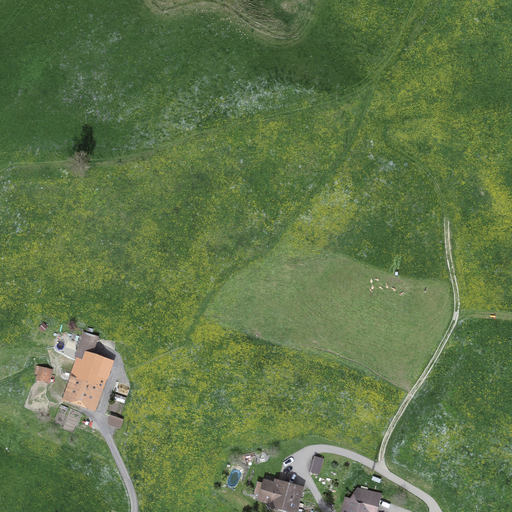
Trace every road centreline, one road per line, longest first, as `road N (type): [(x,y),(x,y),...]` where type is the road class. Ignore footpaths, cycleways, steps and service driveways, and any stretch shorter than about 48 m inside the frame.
road 1 (track): [(382,470),(383,445),(453,323),(457,299),(440,184),(362,111)]
road 2 (track): [(327,511),(303,472),(308,454),(320,448),(365,460),(455,511)]
